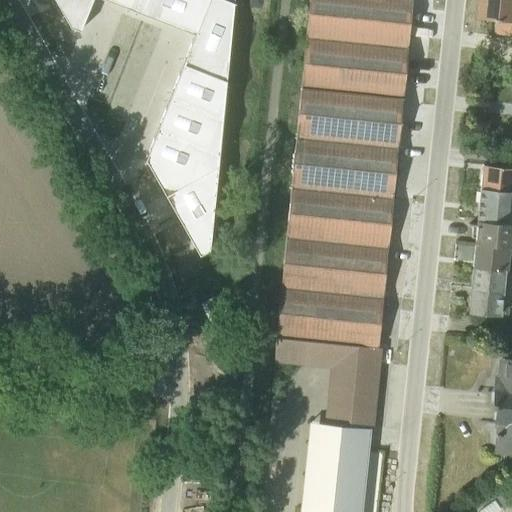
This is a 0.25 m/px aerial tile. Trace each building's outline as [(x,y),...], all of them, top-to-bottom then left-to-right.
[(91,0),(103,0),(193,35),(144,160),(198,255),(263,15),(232,3),(223,0),(54,0),(70,28),(79,31),(91,0)] [(310,0),(307,40),(406,50),(410,0),(310,0)] [(511,0),(477,0),(475,17),(494,19),(493,33),(511,35),(511,0)] [(107,28),(85,80),(132,101),(155,49),(107,28)] [(307,40),(302,89),(403,99),(406,50),(307,40)] [(302,89),(295,154),(395,161),(403,99),(302,89)] [(295,154),(293,191),(393,202),(395,161),(295,154)] [(511,167),(482,165),(480,189),(511,192),(511,167)] [(511,192),(480,189),(477,221),(511,224),(511,192)] [(288,242),(388,253),(393,202),(293,191),(288,242)] [(511,224),(477,221),(475,243),(509,246),(511,246),(511,224)] [(283,292),(382,303),(388,253),(288,242),(283,292)] [(475,243),(472,267),(511,270),(511,256),(509,256),(509,246),(475,243)] [(511,270),(472,267),(470,287),(511,292),(511,270)] [(511,292),(470,287),(468,312),(486,313),(489,317),(499,318),(507,317),(508,307),(511,306),(511,292)] [(382,303),(283,292),(279,342),(377,352),(382,303)] [(377,352),(279,342),(272,363),(327,370),(322,425),(370,429),(377,352)] [(511,361),(500,361),(499,379),(498,390),(494,390),(493,408),(498,409),(511,409),(511,361)] [(511,409),(498,409),(495,452),(511,453),(511,409)] [(511,500),(506,491),(495,498),(504,511),(511,504),(511,500)] [(477,511),(497,511),(500,511),(493,502),(478,511),(477,511)]
